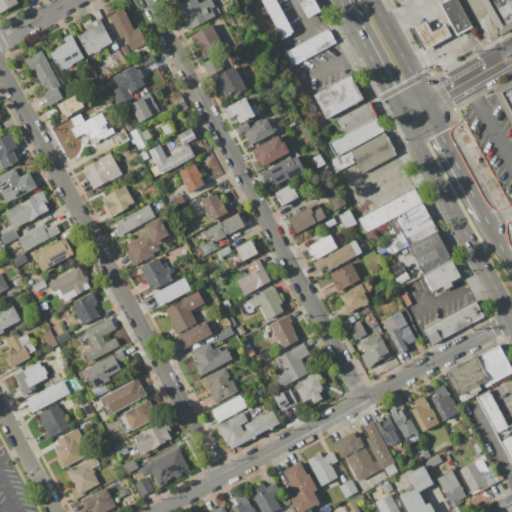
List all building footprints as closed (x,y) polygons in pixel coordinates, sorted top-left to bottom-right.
[(0,0),(17,0),(19,2),(0,12),(0,0)] [(179,5),(189,0),(197,0),(199,3),(204,0),(210,0),(215,7),(211,9),(215,16),(187,32),(183,24),(186,23),(181,14),(183,13),(179,5)] [(260,0),(274,0),(293,33),(282,39),(260,0)] [(313,0),(319,11),(317,12),(306,18),(297,0),(313,0)] [(439,3),(444,0),(458,0),(473,26),(457,35),(439,3)] [(511,0),(480,0),(501,34),(511,27),(511,0)] [(108,16),(123,8),(135,29),(139,27),(147,42),(132,51),(124,36),(120,38),(108,16)] [(78,36),(95,27),(92,21),(100,18),(112,42),(100,48),(101,50),(94,53),(94,52),(88,55),(78,36)] [(411,28),(426,20),(432,31),(445,24),(451,35),(424,51),(411,28)] [(193,35),(211,25),(224,48),(206,58),(193,35)] [(281,54),(299,44),(326,29),(328,31),(329,30),(335,42),(294,65),(289,68),(281,54)] [(50,52),(65,43),(63,38),(71,33),(84,57),(72,64),(73,65),(66,69),(65,68),(60,71),(50,52)] [(119,48),(126,44),(131,54),(125,58),(119,48)] [(42,50),(61,85),(57,86),(63,98),(50,105),(44,94),(49,91),(45,85),(43,86),(35,72),(32,73),(25,59),(42,50)] [(144,66),(141,60),(152,53),(156,60),(144,66)] [(202,62),(207,75),(223,69),(218,56),(202,62)] [(113,78),(134,66),(137,71),(140,69),(144,77),(141,79),(145,86),(130,94),(133,99),(122,105),(118,97),(117,98),(113,90),(118,87),(113,78)] [(213,78),(234,66),(242,81),(244,79),(249,88),(234,96),(232,93),(224,97),(213,78)] [(312,95),(349,75),(362,99),(338,112),(338,114),(333,117),(332,115),(325,119),(312,95)] [(511,125),(493,90),(511,79),(511,125)] [(130,104),(140,99),(139,98),(149,92),(160,112),(140,123),(130,104)] [(58,105),(78,93),(85,106),(84,107),(85,109),(75,114),(75,113),(67,117),(65,114),(64,115),(58,105)] [(224,109),(229,107),(228,106),(245,97),(250,106),(255,103),(260,112),(241,123),(236,115),(233,117),(233,115),(229,118),(224,109)] [(335,120),(370,102),(378,116),(343,135),(335,120)] [(45,112),(55,106),(58,113),(49,118),(45,112)] [(71,129),(74,127),(70,119),(81,114),(85,121),(101,112),(107,123),(105,125),(107,129),(112,127),(115,132),(103,139),(102,138),(97,141),(94,136),(91,137),(90,134),(84,132),(75,137),(71,129)] [(378,116),(343,135),(327,143),(334,156),(385,129),(378,116)] [(235,128),(248,121),(251,126),(254,124),(254,123),(263,118),(264,120),(267,118),(272,127),(274,126),(277,130),(252,145),(244,131),(239,134),(235,128)] [(123,124),(128,121),(133,129),(127,132),(123,124)] [(160,126),(167,122),(173,132),(166,136),(160,126)] [(127,133),(130,139),(132,144),(135,143),(139,149),(148,144),(146,140),(141,132),(139,127),(127,133)] [(182,145),(188,141),(196,137),(190,128),(177,135),(182,145)] [(146,140),(141,132),(147,129),(151,137),(146,140)] [(111,138),(125,130),(127,133),(130,139),(115,147),(111,138)] [(342,156),(385,132),(397,154),(362,173),(354,157),(352,158),(355,163),(348,167),(342,156)] [(0,138),(10,133),(17,147),(12,149),(18,160),(1,169),(0,167),(0,138)] [(251,150),(278,135),(282,141),(283,140),(290,151),(263,167),(259,161),(258,161),(251,150)] [(148,151),(160,144),(167,157),(177,152),(175,148),(182,145),(188,141),(196,155),(161,174),(148,151)] [(139,153),(145,150),(149,157),(143,160),(139,153)] [(83,168),(98,160),(98,159),(110,152),(122,173),(93,189),(85,175),(87,175),(83,168)] [(261,172),(291,156),(292,158),(297,156),(306,172),(289,181),(287,178),(275,184),(271,178),(266,181),(261,172)] [(194,163),(199,173),(201,172),(203,176),(201,177),(205,184),(189,193),(187,190),(185,191),(182,185),(184,184),(183,182),(184,181),(179,171),(194,163)] [(0,185),(0,175),(15,167),(20,177),(29,172),(37,187),(14,199),(6,203),(0,192),(3,191),(0,185)] [(276,193),(291,184),(298,196),(282,205),(276,193)] [(101,198),(125,186),(134,202),(128,205),(129,207),(109,218),(102,206),(105,205),(101,198)] [(394,217),(423,202),(415,187),(357,219),(365,233),(394,217)] [(4,212),(43,191),(47,200),(44,201),(49,210),(29,221),(29,220),(13,228),(11,224),(4,212)] [(200,200),(216,192),(219,199),(221,198),(224,203),(229,201),(233,209),(212,220),(207,210),(206,211),(200,200)] [(168,201),(181,195),(184,202),(172,209),(168,201)] [(438,230),(409,246),(394,217),(423,202),(438,230)] [(288,218),(310,206),(310,207),(318,203),(326,217),(296,233),(288,218)] [(116,222),(149,204),(155,217),(120,235),(116,227),(118,226),(116,222)] [(205,231),(238,213),(245,226),(229,234),(228,233),(225,235),(226,236),(215,241),(212,235),(209,237),(205,231)] [(126,244),(148,232),(144,225),(159,217),(169,234),(160,239),(162,242),(157,244),(159,248),(152,252),(153,254),(146,258),(146,257),(133,265),(126,252),(130,250),(126,244)] [(325,222),(334,217),(337,222),(327,227),(325,222)] [(18,238),(45,224),(47,228),(56,223),(60,231),(25,250),(18,238)] [(13,228),(11,224),(0,229),(0,235),(5,245),(18,238),(13,228)] [(424,275),(451,260),(456,258),(451,248),(448,249),(438,230),(409,246),(408,246),(424,275)] [(309,245),(330,234),(337,247),(317,259),(314,254),(310,256),(307,250),(311,247),(309,245)] [(38,252),(65,238),(72,251),(68,254),(69,256),(42,271),(37,262),(42,259),(38,252)] [(394,243),(401,239),(405,247),(398,251),(394,243)] [(201,247),(212,240),(217,248),(205,255),(201,247)] [(236,248),(251,240),(257,252),(242,260),(236,248)] [(313,262),(355,240),(362,252),(330,270),(327,265),(317,270),(313,262)] [(217,251),(228,245),(232,251),(221,257),(217,251)] [(12,259),(24,253),(28,261),(16,267),(12,259)] [(383,262),(392,257),(395,263),(386,268),(383,262)] [(140,269),(159,258),(162,264),(165,262),(167,267),(168,266),(172,272),(170,273),(172,278),(151,290),(147,284),(148,283),(140,269)] [(246,266),(259,259),(271,281),(257,288),(258,288),(245,295),(237,281),(250,273),(246,266)] [(424,275),(451,260),(460,277),(450,282),(453,286),(445,290),(443,287),(439,289),(439,288),(433,292),(424,275)] [(395,263),(386,268),(385,268),(388,274),(392,272),(400,268),(397,262),(395,263)] [(330,274),(351,263),(360,279),(353,283),(354,285),(351,286),(350,284),(337,291),(332,283),(334,282),(330,274)] [(369,269),(377,264),(380,269),(372,274),(369,269)] [(87,282),(90,288),(65,301),(62,297),(60,299),(56,291),(54,292),(49,282),(79,266),(83,275),(85,275),(86,275),(88,276),(88,278),(89,279),(88,281),(87,282)] [(392,272),(400,268),(402,266),(406,272),(395,278),(392,272)] [(0,272),(9,287),(0,292),(0,272)] [(406,272),(395,278),(398,285),(409,279),(406,272)] [(154,294),(184,278),(191,289),(160,306),(154,294)] [(31,285),(43,279),(46,286),(35,292),(31,285)] [(339,296),(368,280),(372,287),(370,288),(371,290),(364,294),(368,301),(344,315),(339,305),(343,303),(339,296)] [(249,300),(274,286),(283,302),(280,304),(283,310),(267,319),(260,304),(253,308),(249,300)] [(165,309),(183,300),(183,299),(198,290),(205,303),(191,310),(197,322),(177,333),(165,309)] [(405,292),(411,303),(405,306),(399,295),(405,292)] [(73,303),(93,293),(97,301),(96,302),(97,305),(94,306),(99,316),(81,325),(78,319),(79,318),(75,310),(77,309),(73,303)] [(422,330),(475,301),(483,316),(430,345),(422,330)] [(13,305),(20,320),(3,329),(4,331),(0,333),(0,309),(3,308),(4,309),(13,305)] [(382,321),(400,311),(415,339),(408,344),(410,347),(399,353),(382,321)] [(270,324),(289,314),(292,321),(290,322),(295,332),(294,332),(298,340),(283,348),(270,324)] [(85,331),(110,318),(116,329),(102,336),(105,342),(115,337),(119,345),(89,361),(85,353),(90,350),(85,339),(88,337),(85,331)] [(178,335),(205,320),(212,333),(185,348),(178,335)] [(348,326),(360,320),(367,334),(355,340),(348,326)] [(236,328),(242,324),(246,332),(240,335),(236,328)] [(216,332),(230,325),(234,333),(221,340),(216,332)] [(50,330),(58,344),(50,348),(43,334),(50,330)] [(56,336),(67,330),(71,337),(59,343),(56,336)] [(6,352),(13,348),(7,337),(17,332),(20,337),(27,333),(36,350),(29,354),(31,358),(10,369),(6,362),(10,360),(6,352)] [(360,343),(379,333),(392,356),(384,360),(383,358),(367,366),(361,355),(365,353),(360,343)] [(192,351),(208,342),(212,350),(218,347),(220,352),(227,348),(233,358),(200,375),(194,364),(198,362),(192,351)] [(274,358),(304,343),(310,354),(301,358),(308,372),(281,387),(276,378),(286,373),(282,365),(279,366),(274,358)] [(477,356),(489,379),(482,383),(484,388),(511,373),(511,368),(498,344),(477,356)] [(85,370),(122,350),(126,359),(118,364),(121,370),(116,373),(115,372),(108,376),(110,380),(94,388),(85,370)] [(446,372),(477,356),(489,379),(482,383),(478,385),(481,390),(471,395),(469,390),(459,396),(446,372)] [(15,374),(39,361),(41,366),(44,365),(47,365),(52,372),(46,376),(47,378),(34,385),(35,388),(23,395),(20,388),(22,387),(15,374)] [(202,379),(225,367),(230,376),(228,377),(230,380),(232,379),(238,391),(215,403),(211,396),(212,395),(209,389),(208,390),(202,379)] [(295,386),(319,372),(322,377),(318,380),(323,387),(321,388),(322,390),(319,392),(323,398),(313,404),(310,398),(304,402),(295,386)] [(100,398),(137,377),(146,395),(113,413),(112,411),(109,413),(106,406),(104,407),(100,398)] [(31,397),(63,380),(69,392),(32,412),(27,403),(32,400),(31,397)] [(431,399),(436,395),(434,390),(444,385),(451,398),(452,398),(455,404),(455,405),(459,412),(443,421),(431,399)] [(289,388),(297,403),(282,411),(274,396),(289,388)] [(511,465),(476,397),(489,390),(508,426),(511,424),(511,465)] [(212,410),(240,395),(247,407),(236,413),(237,414),(233,416),(232,415),(218,422),(212,410)] [(410,409),(415,406),(413,401),(425,395),(440,422),(422,432),(410,409)] [(116,418),(123,414),(122,413),(149,398),(158,416),(131,431),(131,429),(124,433),(116,418)] [(39,414),(57,404),(60,410),(61,409),(64,415),(63,416),(69,426),(46,439),(43,431),(44,431),(41,425),(43,423),(39,414)] [(389,412),(403,404),(416,428),(413,429),(414,433),(404,438),(399,429),(398,430),(389,412)] [(216,426),(243,412),(248,421),(241,425),(244,431),(247,430),(244,425),(252,421),(251,419),(262,413),(263,415),(273,409),(281,424),(271,430),(270,428),(256,435),(257,437),(246,443),(245,441),(231,449),(229,445),(227,447),(220,434),(219,435),(218,431),(219,431),(216,426)] [(374,424),(386,445),(389,443),(391,446),(402,440),(389,416),(386,417),(385,414),(380,417),(382,420),(374,424)] [(135,436),(165,420),(171,431),(168,432),(171,438),(141,455),(136,445),(139,443),(135,436)] [(333,442),(356,430),(373,462),(377,460),(365,438),(369,436),(363,426),(373,421),(374,424),(386,445),(395,461),(358,481),(345,456),(342,457),(333,442)] [(56,440),(77,428),(82,437),(78,438),(82,445),(79,447),(84,457),(62,468),(58,460),(60,458),(54,448),(59,446),(56,440)] [(474,448),(479,445),(482,451),(477,453),(474,448)] [(138,468),(177,446),(188,467),(180,472),(181,474),(176,477),(175,475),(166,480),(167,482),(159,486),(152,473),(143,478),(138,468)] [(421,453),(427,450),(431,456),(425,459),(421,453)] [(307,460),(320,453),(322,457),(333,451),(338,460),(331,464),(337,477),(321,486),(307,460)] [(425,460),(438,453),(443,461),(429,468),(425,460)] [(459,470),(475,461),(474,459),(483,454),(486,460),(484,461),(487,466),(490,465),(499,481),(473,495),(459,470)] [(66,471),(95,456),(99,464),(91,468),(92,470),(93,469),(95,472),(93,473),(99,483),(83,492),(85,494),(72,501),(68,493),(76,489),(66,471)] [(122,465),(133,459),(138,468),(127,474),(122,465)] [(283,471),(299,462),(306,474),(308,473),(317,490),(314,492),(319,503),(301,511),(296,511),(290,499),(297,496),(283,471)] [(384,468),(393,463),(398,471),(388,477),(384,468)] [(405,511),(397,497),(414,488),(406,474),(424,465),(434,483),(419,492),(420,495),(421,494),(426,502),(425,503),(425,504),(430,502),(435,511),(405,511)] [(436,478),(452,470),(466,497),(459,501),(461,504),(453,509),(436,478)] [(134,484),(147,477),(154,489),(141,497),(134,484)] [(339,487),(352,480),(358,491),(345,498),(339,487)] [(248,492),(264,483),(266,487),(275,482),(280,491),(273,494),(280,508),(272,511),(261,511),(256,502),(254,503),(248,492)] [(382,487),(389,483),(393,490),(385,494),(382,487)] [(81,501),(106,488),(115,506),(103,511),(91,511),(89,511),(87,507),(84,508),(81,501)] [(234,511),(232,507),(237,504),(234,498),(245,492),(255,511),(234,511)] [(353,499),(356,504),(364,500),(361,494),(353,499)] [(390,494),(399,511),(380,511),(375,502),(390,494)] [(350,511),(346,503),(353,499),(356,504),(360,511),(350,511)]
